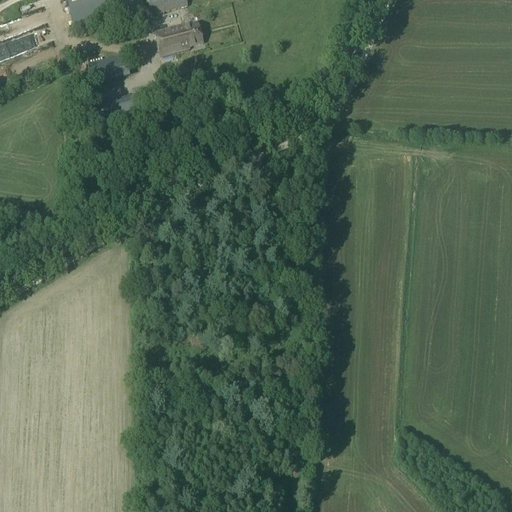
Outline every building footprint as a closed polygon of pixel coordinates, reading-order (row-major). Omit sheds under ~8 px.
[(144,16),(144,12),(140,0),(63,0),(73,35),(144,16)] [(145,0),(148,11),(150,18),(187,9),(184,0),(145,0)] [(14,18),(0,24),(0,32),(17,25),(14,18)] [(46,24),(0,42),(0,53),(50,34),(46,24)] [(202,46),(197,25),(183,29),(182,27),(153,35),(159,58),(189,51),(188,49),(202,46)] [(87,67),(92,88),(129,78),(123,58),(87,67)] [(181,89),(177,78),(160,83),(164,94),(181,89)] [(139,120),(168,112),(160,85),(131,93),(132,97),(89,108),(95,131),(139,120)]
